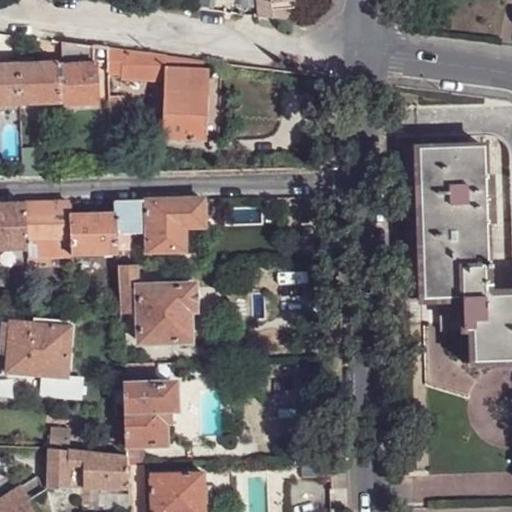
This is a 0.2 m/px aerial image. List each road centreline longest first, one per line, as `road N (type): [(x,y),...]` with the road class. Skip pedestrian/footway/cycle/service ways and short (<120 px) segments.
road 1 (residential): [(0,193),(359,182)]
road 2 (residential): [(0,12),(355,54)]
road 3 (residential): [(359,182),(370,511)]
road 4 (residential): [(355,54),(511,76)]
road 5 (residential): [(355,54),(359,182)]
